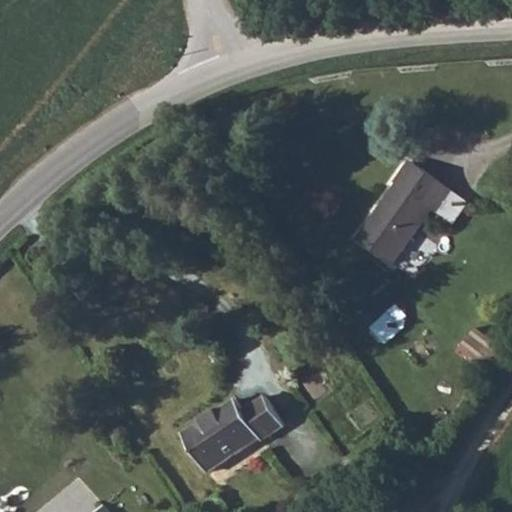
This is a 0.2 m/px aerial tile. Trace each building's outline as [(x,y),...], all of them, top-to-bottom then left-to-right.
[(460,183),(420,152),(401,177),(405,181),(365,234),(399,259),(438,206),(444,207),(445,205),(460,183)] [(460,183),(445,205),(458,215),(474,193),(460,183)] [(477,326),(460,351),(490,371),(507,346),(477,326)] [(275,441),(296,424),(273,391),(254,407),(242,395),(193,433),(219,469),(269,435),(275,441)] [(321,463),(341,489),(362,473),(342,447),(321,463)]
